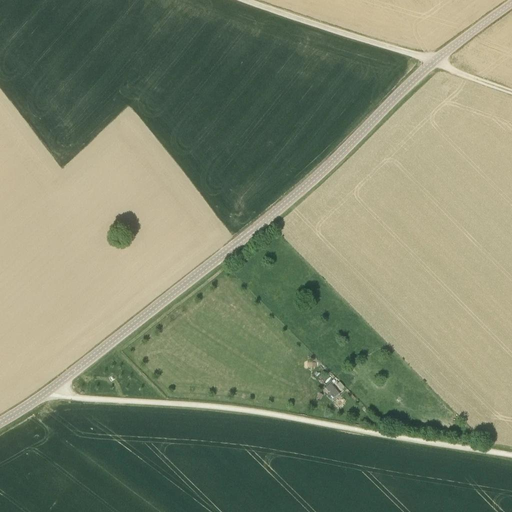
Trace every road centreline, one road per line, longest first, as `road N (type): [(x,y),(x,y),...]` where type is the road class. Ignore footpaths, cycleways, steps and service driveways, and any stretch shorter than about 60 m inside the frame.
road 1 (tertiary): [(47,391),(263,221),(426,66),(511,2)]
road 2 (unclassified): [(47,391),(257,411),(511,455)]
road 3 (track): [(435,60),(245,0)]
